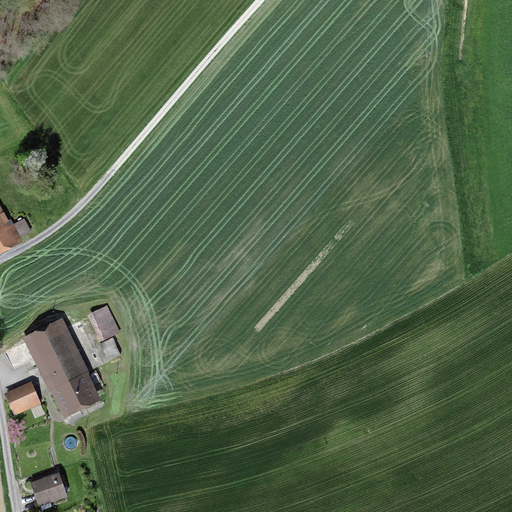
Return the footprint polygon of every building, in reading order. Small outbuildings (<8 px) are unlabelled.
[(0,210),(0,255),(22,244),(10,220),(6,222),(0,210)] [(107,305),(91,314),(103,338),(120,329),(107,305)] [(59,320),(20,339),(62,422),(100,403),(59,320)] [(102,346),(113,368),(133,358),(122,336),(102,346)] [(29,382),(2,393),(11,417),(38,406),(29,382)] [(54,473),(26,483),(35,509),(63,500),(54,473)]
